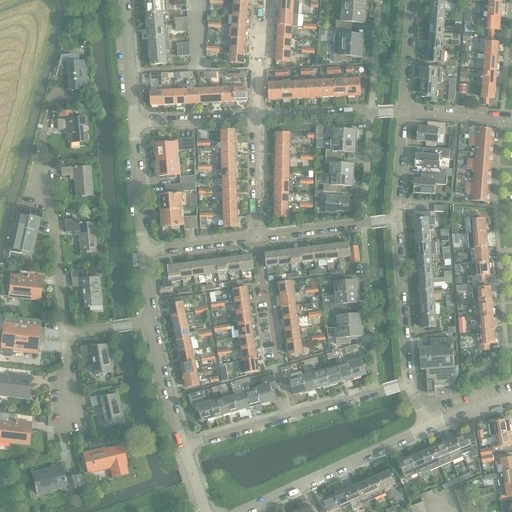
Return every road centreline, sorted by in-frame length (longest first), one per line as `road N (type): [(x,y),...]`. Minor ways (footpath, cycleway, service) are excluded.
road 1 (residential): [(183,446),(406,384)]
road 2 (residential): [(425,427),(245,511)]
road 3 (residential): [(406,384),(395,220)]
road 4 (residential): [(257,119),(401,112)]
road 5 (residential): [(63,331),(47,188)]
road 6 (residential): [(256,238),(395,220)]
road 7 (secondary): [(144,253),(133,124)]
road 8 (secondary): [(183,446),(151,325)]
road 9 (secondary): [(133,124),(124,0)]
road 10 (residential): [(133,124),(257,119)]
road 11 (residential): [(277,358),(256,238)]
